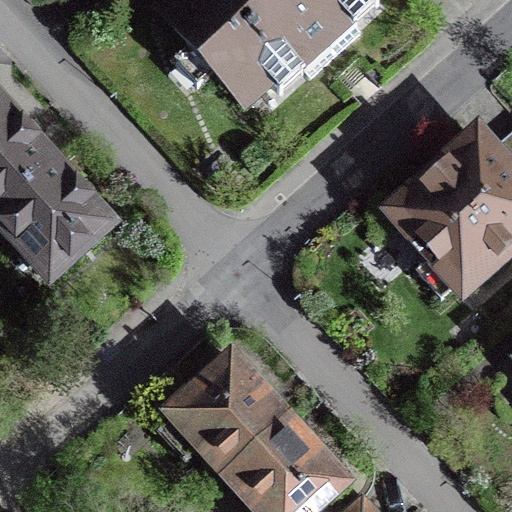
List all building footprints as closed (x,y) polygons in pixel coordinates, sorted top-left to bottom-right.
[(266,104),(277,116),(312,84),(319,92),(344,69),(371,44),(364,36),(390,12),(381,2),(383,0),(167,0),(149,17),(189,59),(170,76),(201,109),(221,91),(248,121),(266,104)] [(0,214),(55,165),(37,145),(40,142),(31,132),(21,121),(18,124),(0,103),(0,214)] [(511,134),(496,148),(511,165),(511,134)] [(463,294),(511,250),(511,181),(476,142),(435,179),(393,216),(427,254),(432,260),(417,274),(441,301),(457,287),(463,294)] [(0,214),(0,229),(50,285),(113,228),(92,205),(95,202),(86,192),(76,182),(73,184),(55,165),(0,214)] [(191,441),(222,475),(285,418),(274,407),(232,360),(169,417),(170,418),(157,430),(178,453),(191,441)] [(317,511),(346,486),(294,428),(285,418),(222,475),(256,511),(317,511)] [(376,511),(363,497),(346,511),(376,511)]
